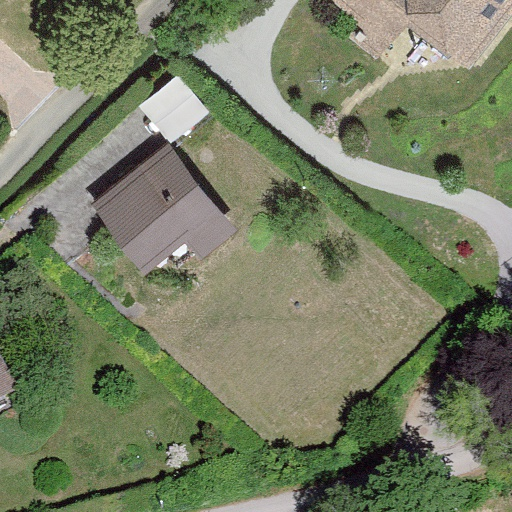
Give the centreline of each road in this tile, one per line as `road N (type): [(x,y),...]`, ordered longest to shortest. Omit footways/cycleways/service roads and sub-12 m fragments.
road 1 (residential): [(262,511),(511,452)]
road 2 (residential): [(0,173),(167,0)]
